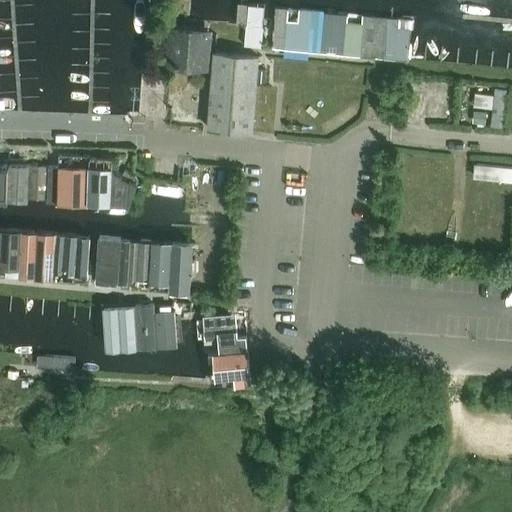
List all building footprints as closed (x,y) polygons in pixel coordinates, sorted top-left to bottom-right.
[(247,27),(246,46),(262,48),(265,8),(249,6),(248,27),(247,27)] [(265,8),(262,48),(285,50),(289,10),(265,8)] [(289,10),(285,50),(309,52),(312,12),(289,10)] [(312,12),(309,52),(321,53),(324,13),(312,12)] [(324,13),(321,53),(345,55),(348,15),(324,13)] [(348,15),(345,55),(361,57),(364,16),(348,15)] [(364,16),(361,57),(409,61),(412,21),(364,16)] [(174,28),(172,67),(206,69),(208,30),(174,28)] [(215,53),(209,128),(252,132),(259,57),(215,53)] [(455,115),(454,84),(447,84),(448,116),(455,115)] [(496,89),(492,126),(504,127),(508,90),(496,89)] [(441,103),(441,91),(425,91),(425,102),(441,103)] [(480,112),(478,123),(486,123),(487,112),(480,112)] [(0,164),(0,200),(8,201),(9,165),(0,164)] [(9,165),(8,201),(27,201),(29,166),(9,165)] [(29,166),(27,201),(29,201),(29,199),(46,200),(48,166),(29,166)] [(48,166),(46,200),(57,200),(59,167),(48,166)] [(59,167),(57,200),(67,200),(67,204),(69,167),(59,167)] [(69,167),(67,204),(78,204),(79,167),(69,167)] [(79,167),(78,204),(98,205),(99,168),(79,167)] [(99,168),(98,205),(111,205),(113,169),(112,169),(99,168)] [(113,169),(111,205),(112,199),(126,199),(126,189),(136,192),(141,180),(113,169)] [(0,264),(20,266),(21,232),(0,231),(0,264)] [(21,232),(20,266),(37,267),(38,233),(21,232)] [(55,235),(38,233),(37,267),(54,268),(55,235)] [(66,235),(55,235),(54,268),(64,269),(64,271),(66,235)] [(90,237),(66,235),(64,271),(88,273),(90,237)] [(100,238),(90,237),(88,273),(98,273),(97,278),(98,278),(100,238)] [(122,239),(100,238),(98,278),(120,279),(122,239)] [(120,279),(130,280),(132,240),(122,239),(120,279)] [(140,240),(132,240),(130,280),(138,280),(140,240)] [(152,241),(140,240),(138,280),(150,281),(152,241)] [(162,242),(152,241),(150,281),(160,282),(162,242)] [(171,242),(162,242),(160,282),(170,283),(169,292),(171,292),(174,241),(171,241),(171,242)] [(195,243),(174,241),(171,292),(192,292),(195,243)] [(157,304),(136,306),(138,347),(159,346),(157,312),(157,304)] [(105,309),(109,349),(137,346),(135,306),(105,309)] [(176,310),(157,312),(159,346),(160,347),(180,345),(176,310)] [(206,316),(206,327),(206,340),(210,340),(212,352),(249,349),(247,337),(240,337),(238,322),(225,322),(224,314),(206,316)] [(236,387),(249,386),(247,377),(252,376),(249,349),(212,352),(216,383),(236,382),(236,387)]
